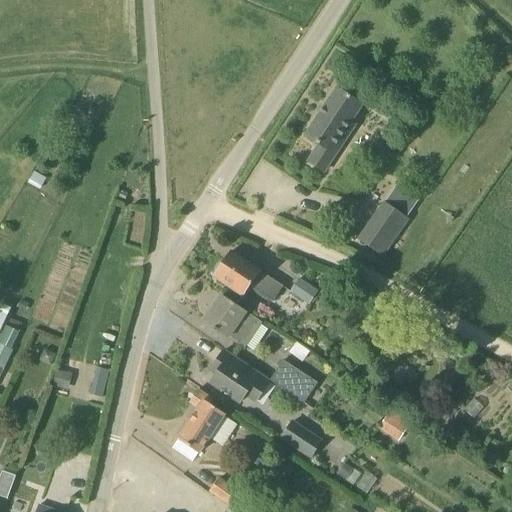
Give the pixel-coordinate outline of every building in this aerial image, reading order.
[(324,172),(325,171),(321,168),(340,139),(344,142),(356,125),(351,122),(363,105),(338,88),(306,136),(320,145),(309,162),(324,172)] [(47,178),(34,171),(28,183),(40,190),(47,178)] [(383,173),(370,188),(384,199),(396,184),(383,173)] [(383,256),(408,220),(385,204),(359,240),(383,256)] [(253,288),(273,302),(283,287),(233,254),(233,253),(231,252),(214,278),(245,298),(253,288)] [(312,288),(299,279),(290,293),(309,305),(323,285),(317,282),(312,288)] [(242,346),(258,320),(222,296),(204,322),(228,339),(230,337),(242,346)] [(0,302),(0,327),(9,306),(0,302)] [(256,403),(270,383),(224,352),(215,365),(221,369),(211,384),(241,404),(246,397),(256,403)] [(304,403),(317,383),(282,360),(269,380),(304,403)] [(103,397),(110,370),(96,367),(89,394),(103,397)] [(179,440),(172,450),(191,463),(223,414),(208,404),(211,400),(198,391),(190,402),(199,409),(178,440),(179,440)] [(398,442),(407,429),(387,416),(378,429),(398,442)] [(316,437),(301,427),(293,421),(281,440),(310,459),(322,441),(316,437)] [(8,496),(9,496),(16,475),(3,471),(0,479),(0,496),(7,499),(8,496)] [(240,494),(217,478),(208,491),(236,509),(244,497),(240,494)] [(255,511),(283,511),(288,505),(268,492),(255,511)]
